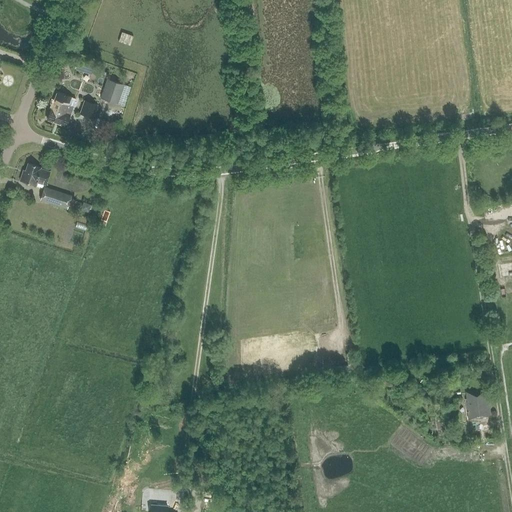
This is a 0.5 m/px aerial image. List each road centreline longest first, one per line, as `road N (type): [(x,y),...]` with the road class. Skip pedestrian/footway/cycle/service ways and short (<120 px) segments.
road 1 (unclassified): [(15,129),(116,165),(191,173),(511,128)]
road 2 (track): [(458,136),(511,500)]
road 3 (track): [(222,170),(180,487)]
road 4 (track): [(316,157),(340,325),(329,359)]
road 5 (unclassified): [(15,129),(63,0)]
